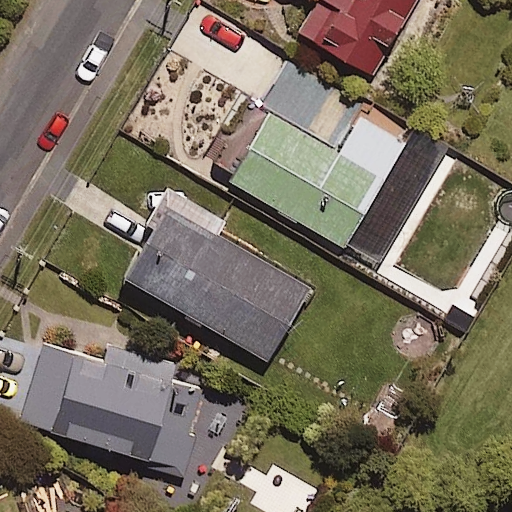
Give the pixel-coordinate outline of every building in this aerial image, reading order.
[(406,0),(305,0),(294,20),(371,63),(406,0)] [(442,141),(289,56),(266,97),(254,91),(214,164),(379,256),(442,141)] [(217,221),(225,207),(165,170),(144,206),(151,211),(121,261),(265,348),(309,276),(217,221)] [(183,472),(195,428),(189,426),(203,377),(40,332),(19,409),(148,444),(143,461),(183,472)] [(95,511),(82,503),(76,511),(95,511)]
